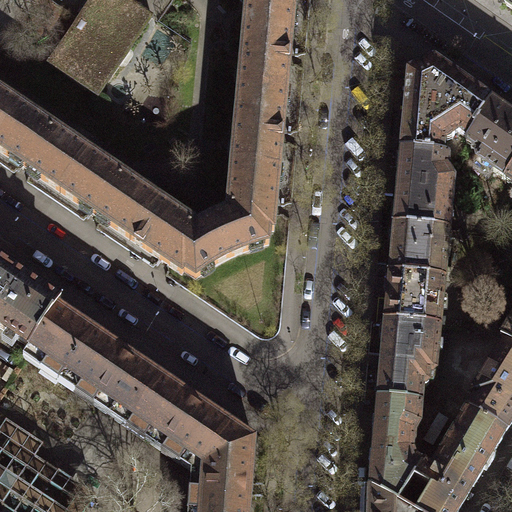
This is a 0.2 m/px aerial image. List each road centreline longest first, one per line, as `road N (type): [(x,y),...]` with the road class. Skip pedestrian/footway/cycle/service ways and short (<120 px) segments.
road 1 (residential): [(344,0),(310,419)]
road 2 (residential): [(310,419),(0,215)]
road 3 (residential): [(409,0),(511,69)]
